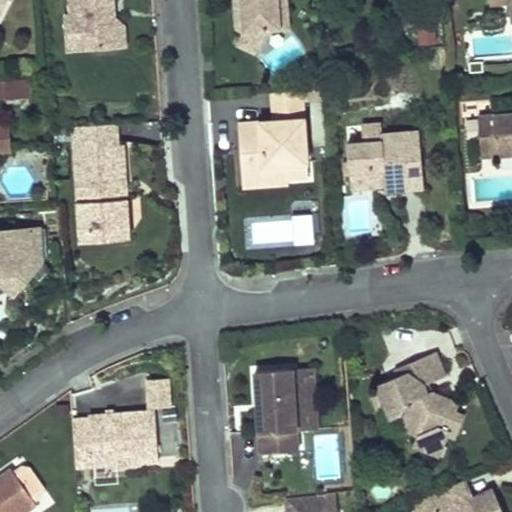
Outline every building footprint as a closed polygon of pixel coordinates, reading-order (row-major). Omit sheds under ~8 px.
[(67,0),(68,15),(62,16),(63,36),(85,35),(95,43),(95,48),(123,46),(122,26),(112,6),(111,0),(67,0)] [(239,0),(240,3),(233,4),(235,27),(242,31),(235,44),(254,54),(266,31),(273,30),(271,2),(278,1),(278,0),(239,0)] [(288,29),(286,0),(278,0),(278,1),(271,2),(273,30),(288,29)] [(511,0),(503,0),(505,23),(511,22),(511,0)] [(85,35),(63,36),(64,51),(95,48),(95,43),(85,35)] [(25,84),(24,66),(9,68),(10,85),(25,84)] [(237,123),(241,178),(263,176),(263,166),(285,164),(286,177),(307,176),(301,90),(270,93),(272,121),(237,123)] [(511,117),(477,119),(478,142),(494,141),(495,159),(511,157),(511,117)] [(113,124),(71,128),(79,233),(96,231),(105,222),(127,220),(121,145),(115,146),(113,124)] [(360,143),(346,144),(347,180),(386,178),(387,189),(421,188),(419,136),(381,138),(381,126),(359,127),(360,143)] [(494,141),(478,142),(479,160),(495,159),(494,141)] [(241,178),(242,187),(286,183),(286,177),(285,164),(263,166),(263,176),(241,178)] [(386,178),(347,180),(348,191),(387,189),(386,178)] [(312,243),(312,212),(293,211),(292,243),(312,243)] [(36,249),(34,216),(24,217),(26,242),(36,249)] [(24,217),(0,218),(0,264),(13,264),(20,270),(36,249),(26,242),(24,217)] [(79,233),(80,243),(128,240),(127,220),(105,222),(96,231),(79,233)] [(0,278),(9,284),(20,270),(13,264),(0,264),(0,278)] [(398,373),(374,382),(387,418),(402,412),(408,428),(418,430),(415,441),(438,450),(447,428),(437,424),(448,398),(431,392),(427,380),(443,374),(435,352),(395,366),(398,373)] [(298,451),(292,369),(254,372),(260,454),(298,451)] [(146,408),(171,407),(170,377),(144,378),(146,408)] [(67,396),(66,386),(53,387),(54,397),(67,396)] [(88,420),(72,421),(76,469),(92,468),(123,465),(157,463),(154,413),(88,418),(88,420)] [(13,450),(0,458),(0,510),(37,485),(13,450)] [(123,465),(92,468),(93,481),(124,478),(123,465)] [(464,480),(453,485),(460,501),(472,496),(464,480)] [(460,501),(453,485),(409,504),(412,511),(497,511),(488,490),(472,496),(460,501)] [(332,511),(331,495),(283,500),(284,511),(332,511)]
